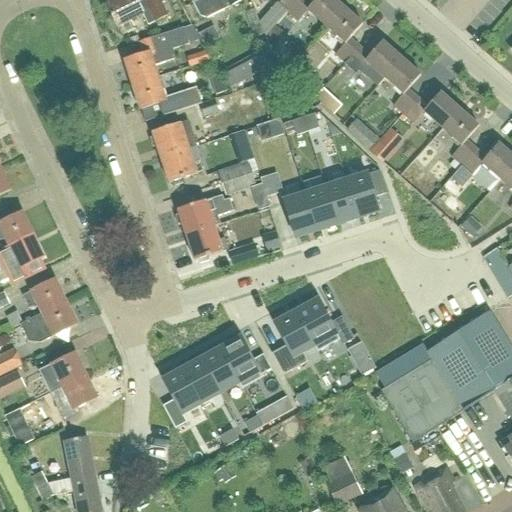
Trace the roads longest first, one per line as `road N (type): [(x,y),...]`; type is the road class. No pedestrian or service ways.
road 1 (residential): [(161,300),(184,300),(385,236),(414,286),(511,230)]
road 2 (residential): [(161,300),(156,260),(70,0)]
road 3 (residential): [(0,73),(122,319)]
road 4 (residential): [(511,103),(391,0)]
road 5 (residential): [(122,319),(138,374),(134,467)]
